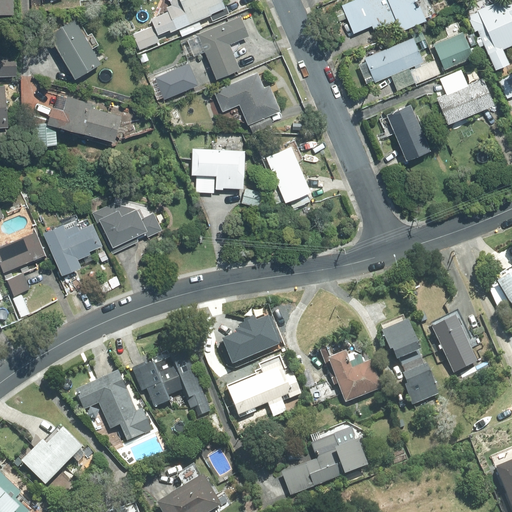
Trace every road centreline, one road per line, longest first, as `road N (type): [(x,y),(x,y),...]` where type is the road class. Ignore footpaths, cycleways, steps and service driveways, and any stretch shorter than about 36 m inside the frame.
road 1 (tertiary): [(0,384),(84,332),(198,288),(390,252)]
road 2 (residential): [(288,0),(390,252)]
road 3 (unknown): [(457,229),(511,363)]
road 4 (tertiary): [(390,252),(511,207)]
